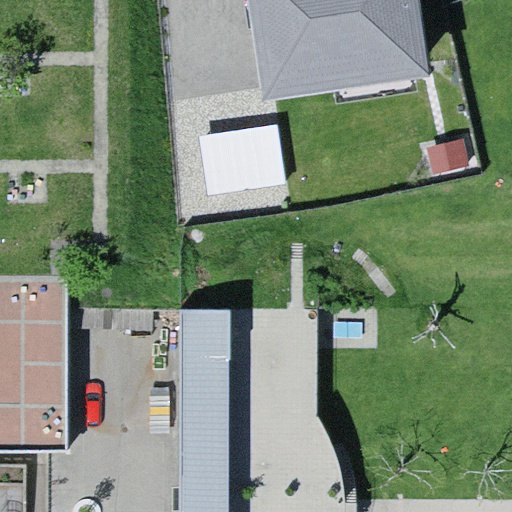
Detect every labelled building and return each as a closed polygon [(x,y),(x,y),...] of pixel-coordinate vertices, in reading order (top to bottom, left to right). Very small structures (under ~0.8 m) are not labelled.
[(241,0),(257,101),(273,98),(416,77),(404,0),(241,0)] [(276,125),(198,137),(205,196),(285,184),(276,125)] [(461,140),(425,149),(432,175),(468,167),(461,140)] [(0,453),(48,454),(69,453),(68,307),(67,280),(51,280),(0,279),(0,453)] [(179,309),(178,511),(344,511),(345,511),(343,484),(337,458),(328,436),(316,416),(316,310),(294,310),(179,309)]
